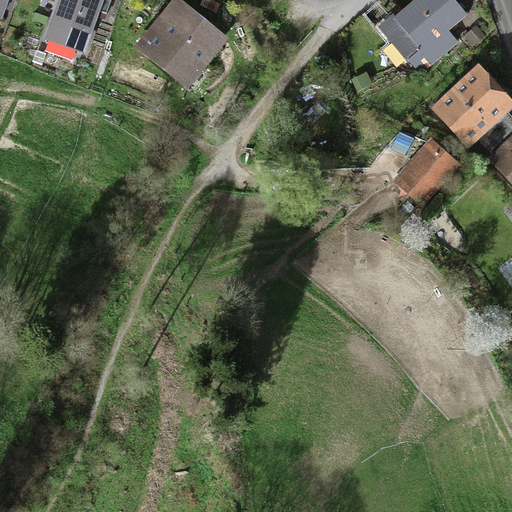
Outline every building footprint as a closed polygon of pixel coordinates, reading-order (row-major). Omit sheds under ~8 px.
[(102,0),(59,0),(46,40),(85,53),(102,0)] [(461,21),(443,0),(422,0),(391,26),(389,23),(374,35),(401,67),(404,65),(415,79),(451,49),(441,37),(461,21)] [(185,99),(227,50),(176,7),(133,56),(185,99)] [(511,126),(507,122),(483,144),(496,158),(485,168),(511,197),(511,126)] [(390,188),(417,215),(457,174),(430,148),(390,188)]
